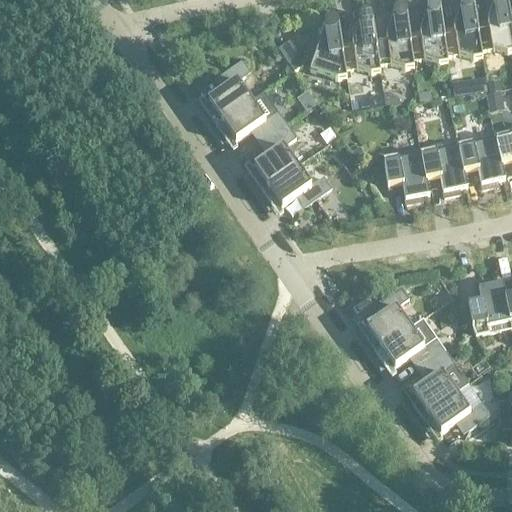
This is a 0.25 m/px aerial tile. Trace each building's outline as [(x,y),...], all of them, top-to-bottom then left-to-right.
[(487,25),(476,27),(481,55),(492,52),(507,57),(508,57),(511,55),(511,33),(510,21),(506,3),(506,1),(505,0),(504,0),(494,0),(494,1),(494,2),(487,23),(487,24),(487,25)] [(454,31),(443,32),(442,32),(446,60),(458,58),(472,63),(474,63),(482,61),(481,55),(476,27),(473,9),(473,7),(472,6),(471,5),(471,4),(469,4),(467,3),(466,3),(465,4),(464,4),(463,5),(462,6),(461,6),(461,8),(454,28),(454,29),(454,31)] [(420,35),(409,37),(412,64),(413,64),(424,63),(438,68),(439,68),(447,67),(446,60),(442,32),(443,32),(440,14),(440,13),(439,12),(438,10),(437,9),(435,8),(434,8),(433,8),(431,9),(430,9),(429,10),(428,11),(428,12),(420,33),(420,34),(420,35)] [(386,40),(375,41),(374,41),(379,69),(390,67),(404,72),(405,72),(414,71),(413,64),(412,64),(409,37),(406,18),(406,17),(405,16),(405,15),(404,14),(403,14),(402,13),(400,13),(399,13),(398,13),(396,14),(395,15),(394,16),(394,17),(386,38),(386,39),(386,40)] [(352,45),(341,47),(340,47),(345,74),(356,72),(370,77),(371,77),(380,76),(379,69),(374,41),(375,41),(372,23),(372,22),(371,21),(371,20),(370,19),(369,19),(367,18),(366,18),(365,18),(362,19),(361,19),(360,21),(360,22),(352,43),(352,44),(352,45)] [(346,81),(345,74),(340,47),(341,47),(338,28),(338,27),(337,26),(336,25),(334,24),(332,23),(331,23),(330,23),(328,24),(327,25),(326,26),(326,27),(310,73),(336,83),(337,83),(338,83),(346,81)] [(289,44),(278,52),(294,74),(302,69),(303,64),(289,44)] [(207,105),(222,125),(251,104),(237,85),(250,76),(242,65),(221,80),(228,90),(207,105)] [(460,87),(450,88),(452,101),(462,100),(460,87)] [(429,94),(417,96),(418,106),(431,104),(429,94)] [(265,124),(251,104),(222,125),(236,145),(257,131),(265,143),(287,128),(277,115),(265,124)] [(296,141),(287,128),(265,143),(274,156),(253,170),(268,190),(297,170),(283,150),(296,141)] [(494,139),(501,169),(502,169),(511,166),(511,140),(510,141),(509,135),(494,139)] [(501,169),(494,139),(472,144),(472,143),(457,147),(464,178),(464,177),(478,174),(482,193),(499,189),(498,185),(505,183),(502,169),(501,169)] [(464,178),(457,147),(435,151),(419,154),(420,154),(426,185),(427,185),(440,182),(444,201),(461,197),(460,193),(467,191),(464,177),(464,178)] [(426,185),(420,154),(398,158),(383,160),(388,192),(402,189),(406,208),(423,205),(422,200),(429,199),(427,185),(426,185)] [(353,161),(343,168),(352,180),(361,173),(353,161)] [(305,181),(297,170),(268,190),(282,211),(302,196),(317,217),(345,197),(330,176),(317,185),(311,177),(305,181)] [(475,339),(511,332),(505,301),(502,286),(495,288),(494,283),(477,287),(481,306),(468,309),(473,331),(475,339)] [(366,331),(380,351),(410,331),(396,311),(409,302),(401,291),(379,306),(387,317),(366,331)] [(424,350),(410,331),(380,351),(395,372),(415,357),(424,370),(445,355),(436,341),(424,350)] [(455,368),(445,355),(424,370),(433,382),(412,397),(426,417),(456,396),(442,377),(455,368)] [(470,416),(456,396),(426,417),(441,437),(461,423),(469,433),(490,418),(482,407),(470,416)] [(511,407),(511,402),(497,404),(502,434),(501,434),(501,435),(511,433),(511,407)]
